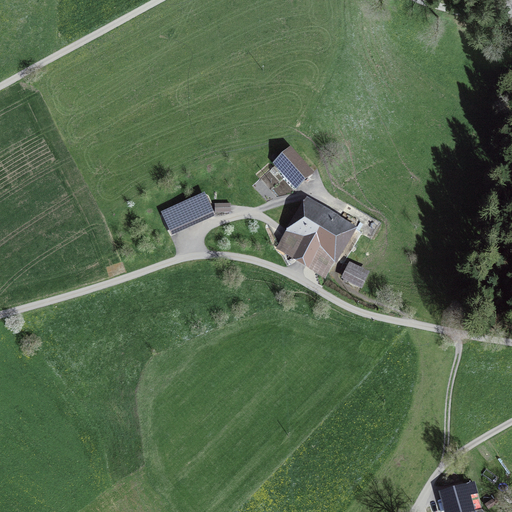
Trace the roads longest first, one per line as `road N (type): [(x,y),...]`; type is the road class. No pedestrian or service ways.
road 1 (unclassified): [(511,342),(367,314),(258,261),(217,255),(182,258),(0,315)]
road 2 (unclassified): [(0,86),(158,0)]
road 3 (track): [(456,332),(443,464)]
road 4 (unclassified): [(422,511),(443,464),(511,421)]
